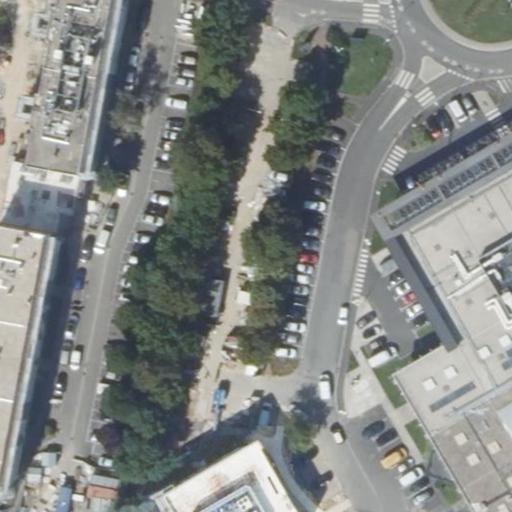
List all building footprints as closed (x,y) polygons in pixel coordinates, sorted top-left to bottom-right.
[(35,165),(88,175),(120,0),(65,0),(65,6),(62,5),(55,40),(58,41),(49,93),(46,93),(39,127),(42,128),(35,165)] [(460,346),(511,316),(511,167),(396,234),(460,346)] [(46,281),(55,233),(2,223),(0,233),(0,490),(6,492),(7,489),(16,438),(30,367),(32,356),(43,294),(46,281)] [(511,511),(511,316),(460,346),(405,376),(446,447),(463,476),(483,511),(511,511)] [(287,511),(247,442),(197,470),(149,498),(156,511),(287,511)] [(453,483),(463,476),(446,447),(436,453),(434,461),(446,481),(453,483)]
